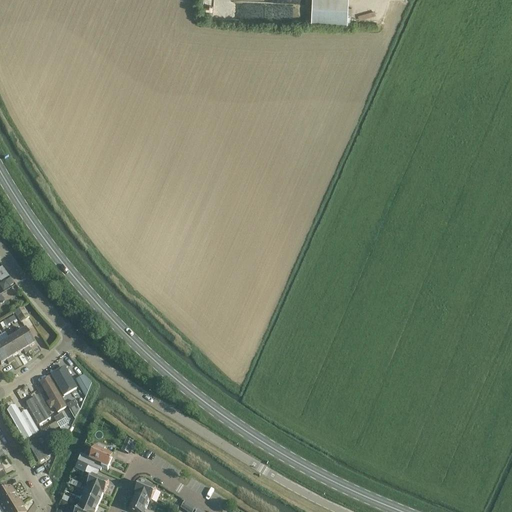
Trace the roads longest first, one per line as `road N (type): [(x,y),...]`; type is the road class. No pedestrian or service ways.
road 1 (secondary): [(394,511),(293,461),(150,356),(58,255),(0,171)]
road 2 (unclassified): [(343,511),(158,408),(93,362),(73,337)]
road 3 (residential): [(214,511),(142,466),(116,511)]
